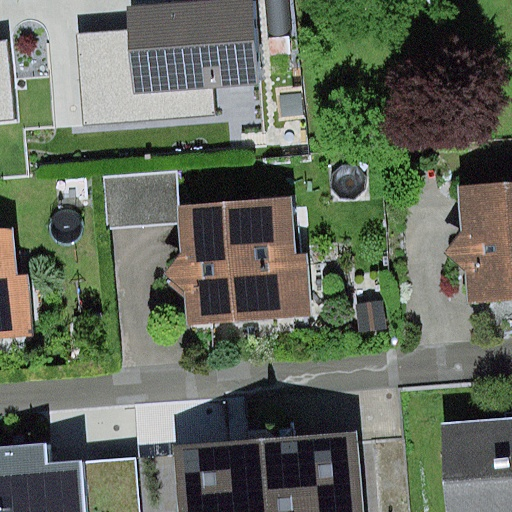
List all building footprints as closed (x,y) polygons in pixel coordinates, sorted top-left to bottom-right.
[(137,31),(79,35),(86,128),(219,118),(216,86),(261,82),(255,3),(136,12),(137,31)] [(116,176),(119,223),(188,220),(186,173),(116,176)] [(511,192),(472,196),(475,236),(460,253),(478,268),(480,295),(511,292),(511,192)] [(287,209),(193,217),(195,257),(180,274),(198,290),(200,316),(279,310),(277,270),(291,269),(287,209)] [(0,330),(1,331),(0,322),(0,290),(12,289),(8,240),(0,240),(0,330)] [(511,511),(511,430),(455,435),(460,511),(511,511)] [(356,511),(352,443),(189,456),(193,511),(356,511)] [(50,446),(0,450),(0,511),(142,511),(138,460),(52,466),(50,446)]
